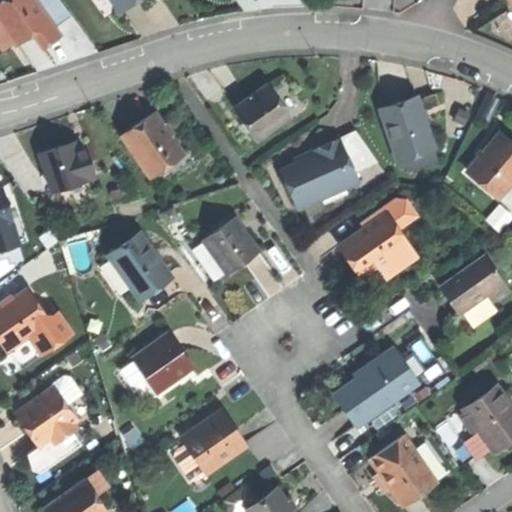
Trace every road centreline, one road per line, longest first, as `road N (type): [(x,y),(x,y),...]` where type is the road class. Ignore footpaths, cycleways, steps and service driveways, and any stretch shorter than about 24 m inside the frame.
road 1 (residential): [(428,43),(331,30),(253,34),(0,111)]
road 2 (residential): [(281,393),(248,339),(309,294),(329,328),(327,348),(300,368)]
road 3 (residential): [(361,511),(281,393)]
